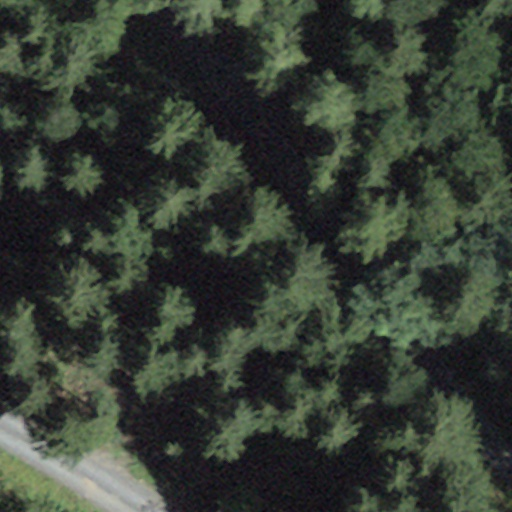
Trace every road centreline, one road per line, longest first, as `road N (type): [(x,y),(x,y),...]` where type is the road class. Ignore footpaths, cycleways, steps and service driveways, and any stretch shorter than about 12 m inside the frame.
road 1 (unclassified): [(104,0),(511,462)]
road 2 (track): [(138,511),(0,435)]
